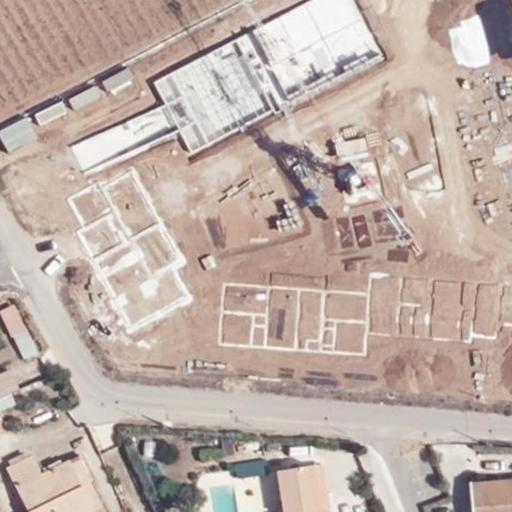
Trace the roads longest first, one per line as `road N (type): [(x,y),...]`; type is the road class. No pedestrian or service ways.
road 1 (residential): [(380,424),(133,409),(110,400),(26,263)]
road 2 (residential): [(511,434),(380,424)]
